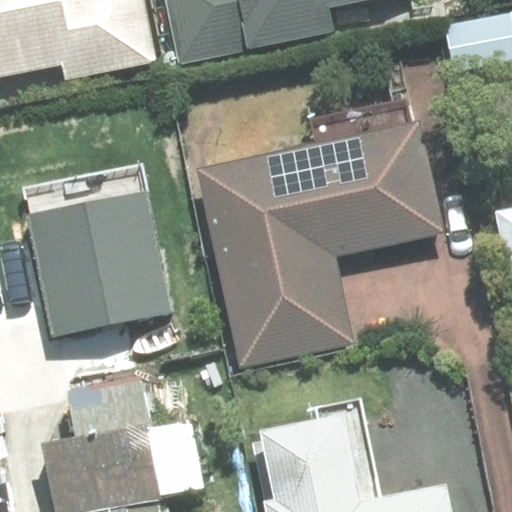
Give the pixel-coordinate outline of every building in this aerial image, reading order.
[(0,0),(0,80),(68,69),(70,82),(161,66),(148,0),(0,0)] [(169,0),(183,66),(340,38),(336,11),(395,0),(169,0)] [(381,65),(351,69),(354,94),(384,90),(381,65)] [(359,349),(341,259),(450,238),(428,130),(207,175),(245,371),(359,349)] [(0,197),(0,321),(110,302),(89,181),(0,197)] [(52,450),(63,511),(165,511),(163,498),(211,490),(197,425),(159,433),(150,387),(76,400),(85,443),(52,450)] [(283,505),(274,506),(274,511),(460,511),(456,490),(371,506),(355,420),(270,436),(283,505)]
